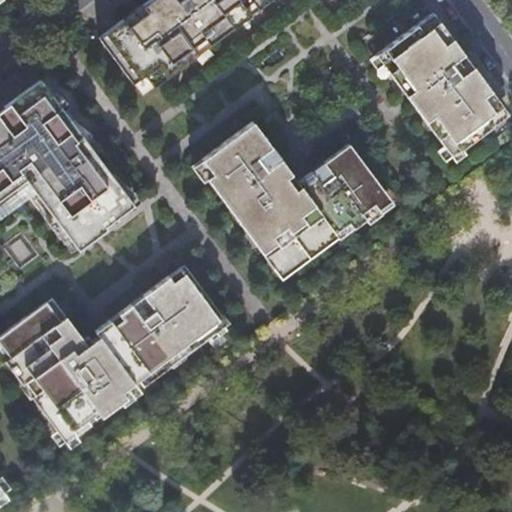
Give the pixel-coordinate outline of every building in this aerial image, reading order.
[(147,0),(98,37),(141,95),(268,0),(147,0)] [(455,151),(491,125),(485,117),(501,105),(432,12),(375,54),(437,138),(442,134),(455,151)] [(40,80),(0,109),(0,116),(43,85),(40,80)] [(132,203),(43,85),(0,116),(0,203),(27,183),(33,178),(43,192),(37,197),(74,247),(132,203)] [(491,125),(507,113),(501,105),(485,117),(491,125)] [(310,171),(297,182),(280,158),(252,121),(201,159),(212,173),(205,177),(277,274),(282,280),(296,270),(378,209),(390,200),(386,194),(348,143),(310,171)] [(450,155),(455,151),(442,134),(437,138),(450,155)] [(43,192),(33,178),(27,183),(37,197),(43,192)] [(76,436),(226,325),(188,275),(176,284),(173,278),(134,306),(138,311),(116,326),(128,343),(114,353),(102,336),(90,345),(69,316),(63,320),(50,301),(0,337),(0,349),(53,423),(55,421),(68,438),(74,434),(76,436)] [(114,353),(128,343),(116,326),(102,336),(114,353)]
